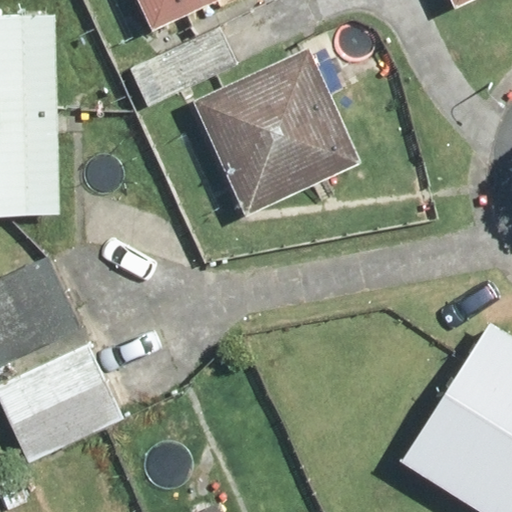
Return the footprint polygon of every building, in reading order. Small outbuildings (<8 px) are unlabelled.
[(13,0),(14,14),(0,13),(0,216),(62,215),(60,0),(13,0)] [(141,0),(157,34),(229,0),(141,0)] [(150,105),(251,58),(233,20),(133,67),(150,105)] [(309,50),(198,102),(250,213),(361,161),(309,50)] [(0,377),(87,338),(83,328),(48,254),(0,275),(0,377)] [(511,511),(511,327),(491,315),(406,456),(500,511),(511,511)] [(87,338),(0,377),(0,387),(34,460),(124,418),(87,338)]
